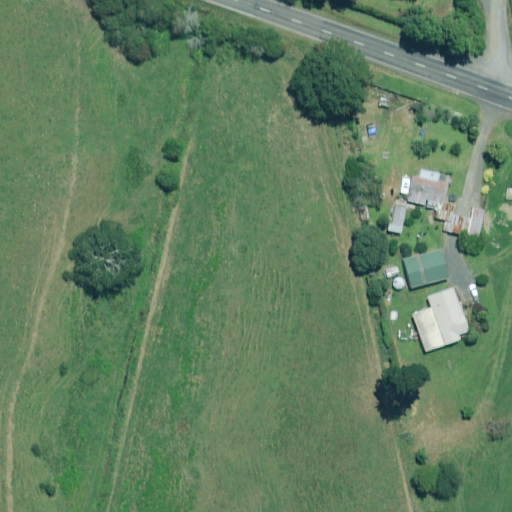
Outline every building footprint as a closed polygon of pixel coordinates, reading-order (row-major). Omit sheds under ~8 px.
[(439,173),(420,170),(419,178),(412,177),(407,201),(441,208),(446,183),(438,181),(439,173)] [(389,205),(387,231),(401,232),(403,207),(389,205)] [(439,210),(436,225),(444,226),(443,231),(478,237),(483,210),(460,206),(458,213),(439,210)] [(447,278),(439,249),(403,259),(411,288),(447,278)] [(467,331),(452,288),(427,296),(431,308),(412,314),(425,351),(459,339),(457,335),(467,331)]
